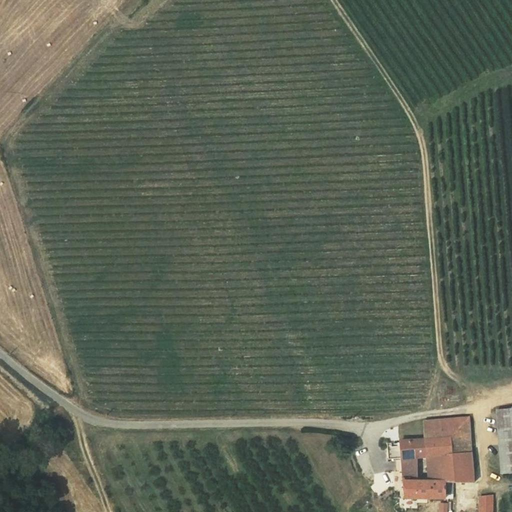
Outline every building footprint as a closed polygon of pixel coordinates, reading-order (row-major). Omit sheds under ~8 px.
[(511,409),(497,410),(502,474),(511,473),(511,409)] [(469,417),(458,418),(459,427),(469,426),(469,417)] [(471,452),(469,426),(459,427),(458,418),(423,421),(424,440),(450,438),(451,454),(471,452)] [(417,458),(428,458),(450,456),(453,483),(473,483),(471,452),(451,454),(450,438),(424,440),(400,442),(400,443),(402,458),(417,458)] [(402,458),(400,443),(387,444),(388,459),(390,459),(402,458)] [(453,483),(450,456),(428,458),(430,482),(453,483)] [(417,482),(417,458),(402,458),(403,471),(407,471),(408,473),(413,473),(416,475),(417,482)] [(405,498),(445,499),(445,494),(453,494),(453,483),(430,482),(417,482),(416,475),(413,473),(408,473),(407,471),(403,471),(405,498)] [(492,511),(492,496),(480,497),(479,511),(492,511)]
